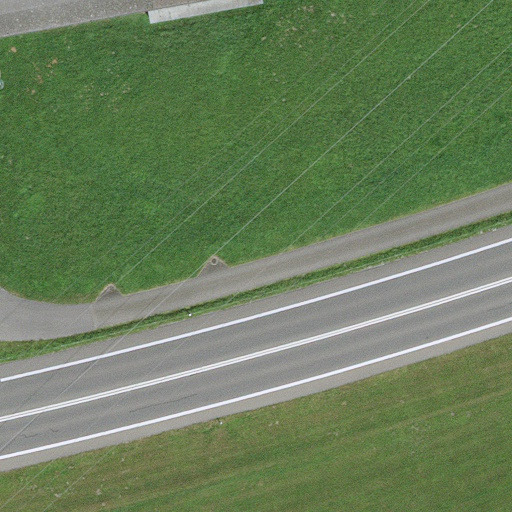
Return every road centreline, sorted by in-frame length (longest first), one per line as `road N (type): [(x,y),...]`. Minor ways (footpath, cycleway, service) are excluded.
road 1 (trunk): [(511,280),(0,416)]
road 2 (unclassified): [(511,196),(106,315),(0,324)]
